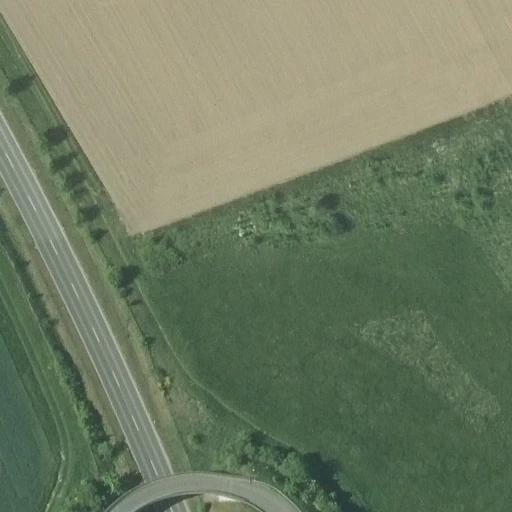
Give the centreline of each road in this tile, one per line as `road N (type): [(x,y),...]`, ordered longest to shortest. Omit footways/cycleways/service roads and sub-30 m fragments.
road 1 (primary): [(0,144),(170,511)]
road 2 (track): [(49,511),(61,455),(52,414),(0,314)]
road 3 (residential): [(133,511),(201,493),(267,511)]
